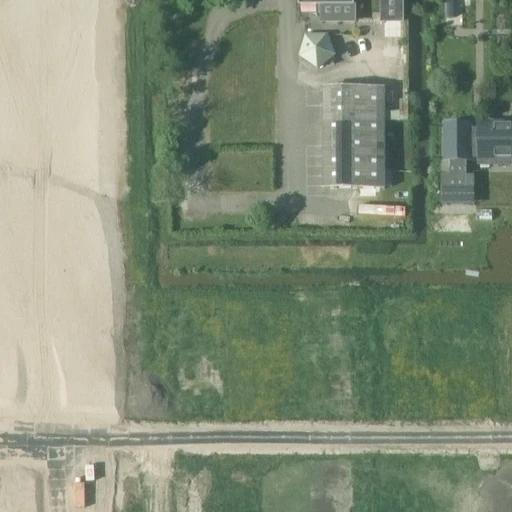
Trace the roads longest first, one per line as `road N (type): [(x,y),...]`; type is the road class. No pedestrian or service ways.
road 1 (residential): [(42,0),(39,511)]
road 2 (unknown): [(279,0),(285,196)]
